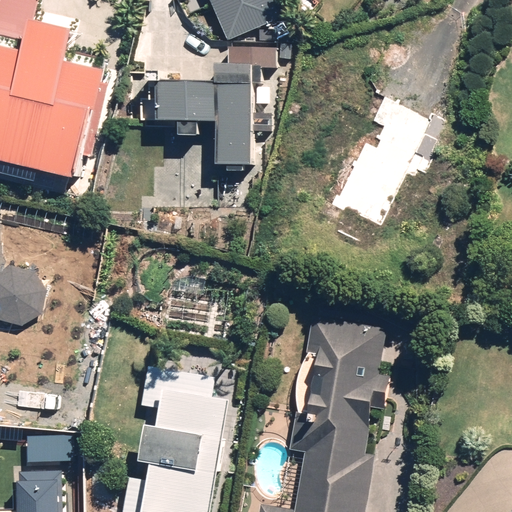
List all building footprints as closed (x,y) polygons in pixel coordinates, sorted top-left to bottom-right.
[(24,28),(30,29),(39,0),(0,0),(0,35),(20,42),(24,28)] [(215,0),(231,35),(282,12),(276,0),(215,0)] [(0,161),(73,184),(106,76),(61,62),(68,41),(30,29),(24,28),(20,42),(15,59),(0,54),(0,161)] [(282,42),(233,42),(233,59),(220,59),(220,80),(167,80),(168,67),(151,67),(151,79),(154,79),(154,90),(147,90),(147,113),(161,113),(161,117),(181,117),(181,133),(201,133),(201,117),(221,117),(221,160),(256,160),(256,62),(282,63),(282,42)] [(405,121),(375,106),(326,207),(341,214),(329,237),(355,250),(364,232),(372,236),(383,215),(398,222),(444,128),(410,111),(405,121)] [(295,509),(258,504),(256,511),(369,511),(376,458),(370,457),(375,415),(383,416),(388,378),(380,377),(386,331),(309,321),(304,356),(302,371),(300,391),(297,416),(292,451),(303,452),(295,509)] [(210,511),(226,405),(208,402),(211,380),(147,370),(141,412),(161,415),(158,435),(141,432),(136,468),(148,470),(141,511),(210,511)] [(61,444),(26,442),(25,466),(60,468),(61,444)] [(59,511),(61,475),(19,474),(18,511),(59,511)]
